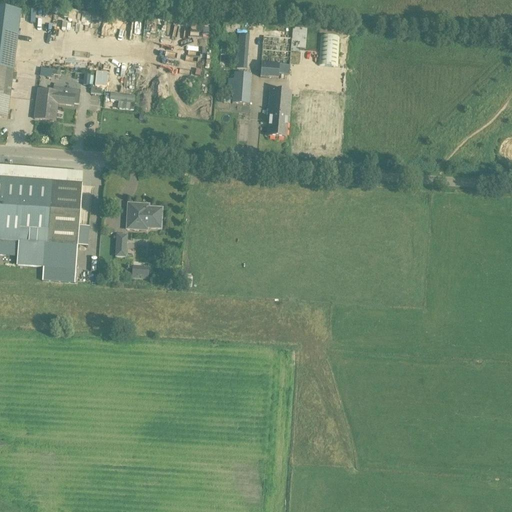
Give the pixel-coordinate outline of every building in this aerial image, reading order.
[(0,9),(0,50),(15,52),(20,12),(0,9)] [(263,38),(260,79),(278,80),(278,75),(289,76),(292,40),(290,40),(291,33),(268,31),(267,38),(263,38)] [(239,35),(236,69),(247,70),(250,36),(239,35)] [(322,37),(320,67),(336,68),(338,38),(322,37)] [(221,44),(219,68),(231,69),(233,45),(221,44)] [(147,65),(157,66),(158,51),(147,50),(147,65)] [(0,70),(0,118),(6,120),(12,72),(0,70)] [(228,80),(228,89),(233,90),(232,104),(249,106),(251,76),(234,75),(233,80),(228,80)] [(78,106),(79,95),(80,92),(53,88),(53,92),(38,91),(34,120),(55,123),(57,105),(73,107),(73,105),(78,106)] [(270,91),(267,122),(269,123),(267,138),(285,140),(286,124),(288,124),(291,93),(270,91)] [(0,255),(16,257),(16,266),(42,268),(44,246),(77,248),(87,248),(89,229),(78,228),(82,186),(51,184),(0,180),(0,255)] [(128,205),(126,231),(147,232),(147,229),(160,230),(161,210),(148,209),(148,207),(128,205)] [(117,236),(117,260),(128,260),(129,237),(117,236)] [(42,268),(41,282),(74,284),(75,271),(42,268)]
